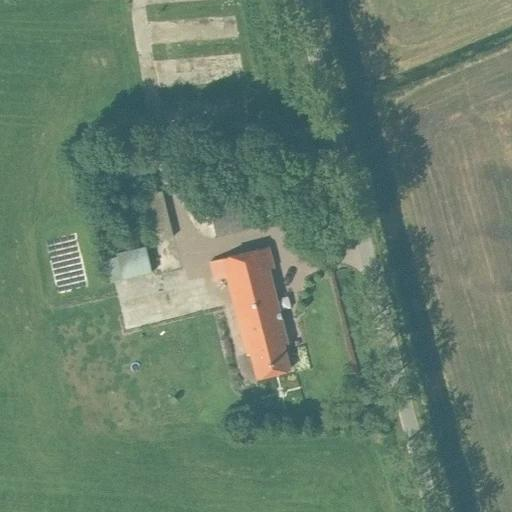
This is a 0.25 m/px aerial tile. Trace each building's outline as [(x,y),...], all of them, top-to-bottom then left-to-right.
[(200,106),(234,104),(233,82),(244,81),(242,55),(157,60),(159,103),(199,100),(200,106)] [(149,242),(171,235),(157,190),(135,196),(149,242)] [(208,207),(215,237),(283,220),(277,196),(254,202),(252,195),(208,207)] [(108,282),(148,271),(141,244),(101,255),(108,282)] [(213,278),(226,275),(246,353),(249,352),(256,378),(290,369),(284,343),(288,342),(269,268),(274,267),(269,247),(209,262),(213,278)]
